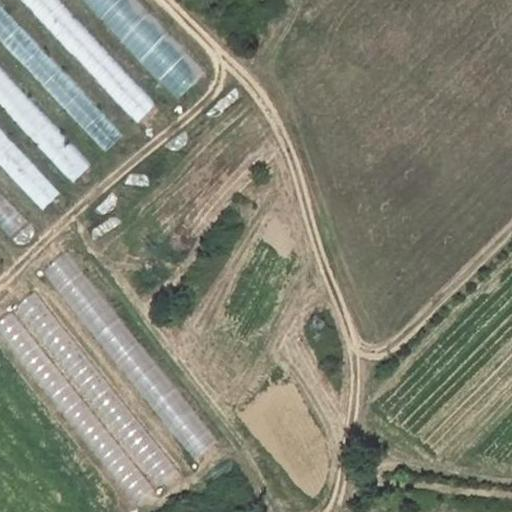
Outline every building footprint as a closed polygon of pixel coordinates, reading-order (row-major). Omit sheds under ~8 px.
[(157,103),(57,0),(21,0),(138,122),(157,103)] [(83,0),(170,103),(198,79),(131,0),(83,0)] [(0,39),(106,152),(124,135),(0,4),(0,39)] [(92,165),(0,66),(0,104),(73,183),(92,165)] [(0,127),(0,165),(43,211),(62,193),(0,127)]
